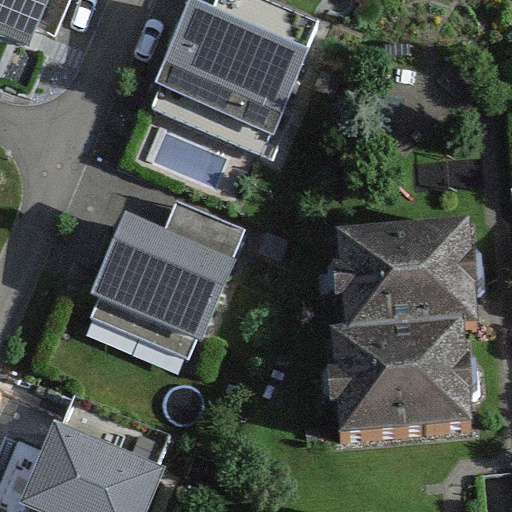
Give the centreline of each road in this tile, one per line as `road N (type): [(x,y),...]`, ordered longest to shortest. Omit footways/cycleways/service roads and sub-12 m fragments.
road 1 (residential): [(0,315),(63,155)]
road 2 (residential): [(63,155),(130,0)]
